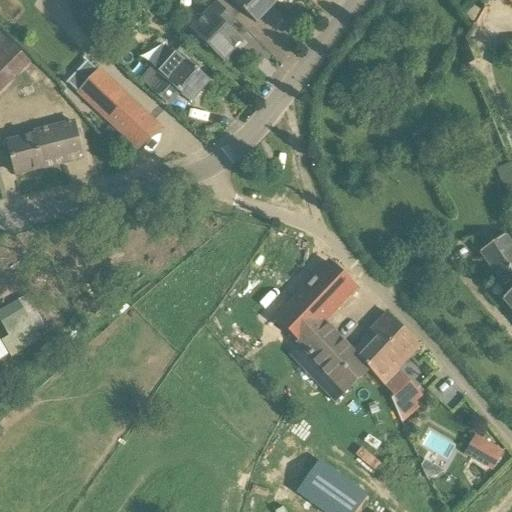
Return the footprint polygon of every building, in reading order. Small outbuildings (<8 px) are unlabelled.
[(76,0),(68,9),(79,18),(87,10),(76,0)] [(80,21),(98,38),(117,18),(98,0),(80,21)] [(274,5),(268,0),(230,0),(256,25),(274,5)] [(236,22),(230,16),(218,5),(211,12),(210,12),(206,17),(196,17),(196,26),(191,31),(223,63),(242,43),(229,30),(236,22)] [(0,56),(11,46),(0,34),(0,56)] [(468,67),(474,64),(480,62),(474,47),(467,42),(465,40),(463,49),(462,53),(467,65),(468,67)] [(210,83),(184,61),(178,67),(166,58),(145,82),(168,102),(174,96),(177,98),(180,95),(191,104),(210,83)] [(157,128),(114,87),(109,92),(98,81),(83,96),(138,148),(157,128)] [(83,159),(78,140),(75,129),(8,146),(15,176),(83,159)] [(511,247),(504,237),(480,253),(510,296),(503,302),(511,311),(511,247)] [(369,371),(358,359),(324,323),(354,291),(356,293),(358,292),(329,265),(276,320),(302,345),(298,348),(330,379),(321,389),(337,405),(367,372),(369,371)] [(421,347),(387,315),(360,342),(368,349),(358,359),(369,371),(367,372),(395,399),(403,424),(406,421),(417,410),(412,405),(421,396),(397,372),(421,347)] [(466,455),(493,471),(503,453),(476,437),(466,455)] [(425,461),(421,467),(427,482),(445,473),(425,461)] [(334,472),(314,504),(326,511),(378,511),(383,505),(334,472)]
